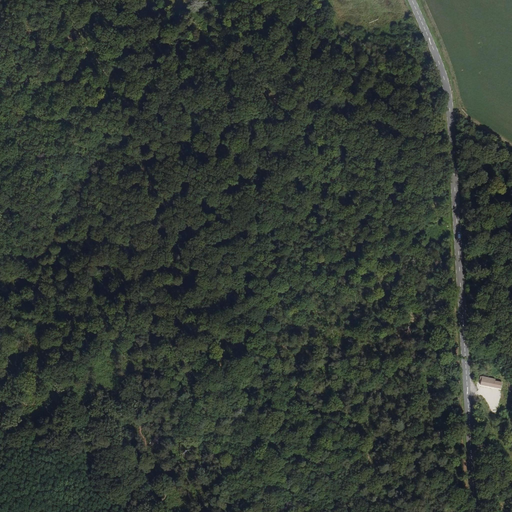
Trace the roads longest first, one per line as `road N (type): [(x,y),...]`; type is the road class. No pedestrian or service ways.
road 1 (track): [(272,511),(236,435),(186,372),(176,264),(158,231),(167,202),(158,191),(163,157),(154,118),(41,0)]
road 2 (tertiary): [(411,0),(443,77),(451,123),(473,511)]
